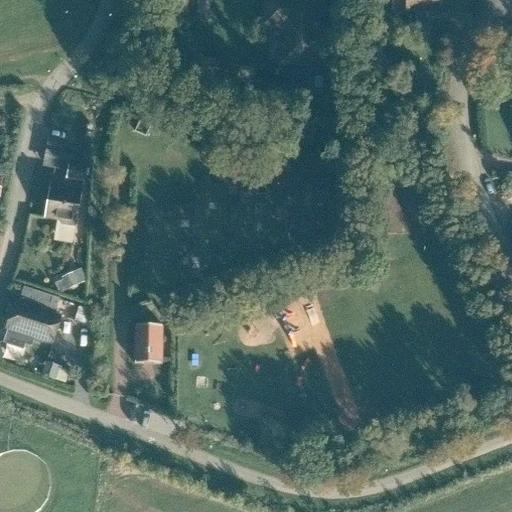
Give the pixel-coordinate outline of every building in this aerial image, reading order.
[(197,4),(197,16),(216,16),(215,0),(186,0),(187,4),(197,4)] [(327,67),(326,0),(263,0),(264,30),(282,31),(282,67),(327,67)] [(399,0),(400,13),(454,13),(453,0),(399,0)] [(88,169),(71,167),(69,179),(87,181),(88,169)] [(0,196),(5,197),(8,177),(0,175),(0,196)] [(83,195),(52,190),(46,219),(78,225),(83,195)] [(87,269),(59,279),(63,291),(91,282),(87,269)] [(73,316),(15,301),(7,332),(65,346),(73,316)] [(163,366),(164,327),(137,326),(136,366),(163,366)] [(72,381),(76,369),(51,361),(47,374),(72,381)]
